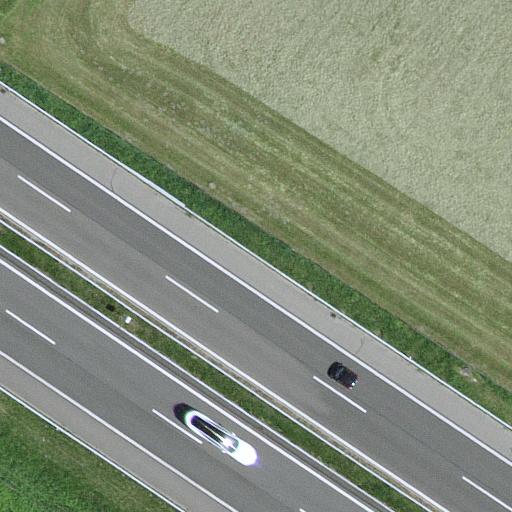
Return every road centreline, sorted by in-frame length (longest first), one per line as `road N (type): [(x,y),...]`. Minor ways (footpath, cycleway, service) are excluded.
road 1 (motorway): [(508,511),(0,165)]
road 2 (motorway): [(0,307),(304,511)]
